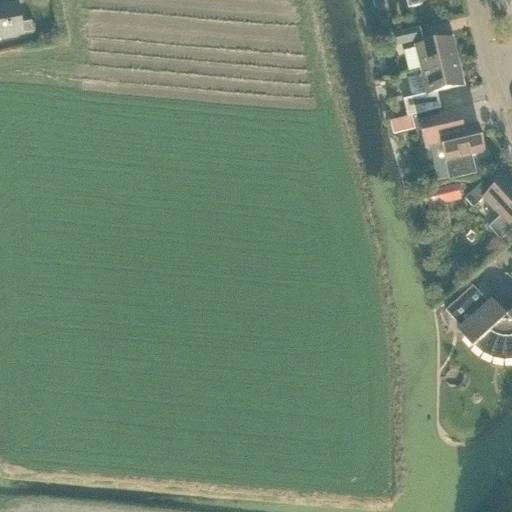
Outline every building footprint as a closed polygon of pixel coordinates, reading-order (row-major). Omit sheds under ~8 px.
[(433,0),(404,0),(407,10),(420,7),(419,3),(433,0)] [(17,6),(0,9),(0,39),(23,36),(22,35),(32,34),(30,23),(21,25),(17,6)] [(419,29),(391,35),(394,47),(422,41),(419,29)] [(414,48),(420,72),(457,63),(451,39),(414,48)] [(462,87),(457,63),(420,72),(426,96),(402,102),(406,120),(411,118),(438,111),(436,100),(434,94),(462,87)] [(470,158),(483,155),(477,127),(461,131),(458,115),(448,117),(418,124),(424,150),(440,146),(445,164),(449,182),(475,176),(470,158)] [(411,118),(406,120),(389,124),(393,137),(414,132),(411,118)] [(511,231),(511,227),(510,225),(511,223),(511,192),(502,182),(490,194),(482,185),(464,201),(472,210),(483,200),(500,219),(488,229),(500,243),(511,231)] [(456,187),(440,191),(443,206),(460,202),(456,187)] [(493,359),(503,361),(511,359),(511,314),(510,316),(501,315),(491,304),(488,306),(472,289),(445,314),(460,331),(457,334),(472,350),(475,347),(483,354),(493,359)]
